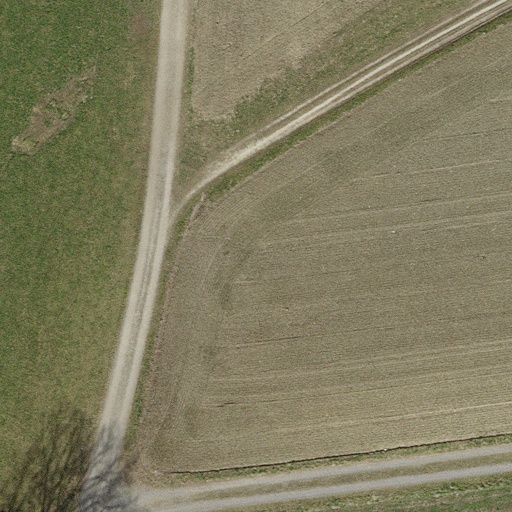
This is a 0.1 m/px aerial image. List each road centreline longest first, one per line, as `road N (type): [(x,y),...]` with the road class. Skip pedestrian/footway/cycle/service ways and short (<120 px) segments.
road 1 (track): [(180,0),(161,210),(93,511)]
road 2 (track): [(99,511),(511,456)]
road 3 (track): [(511,2),(161,210)]
